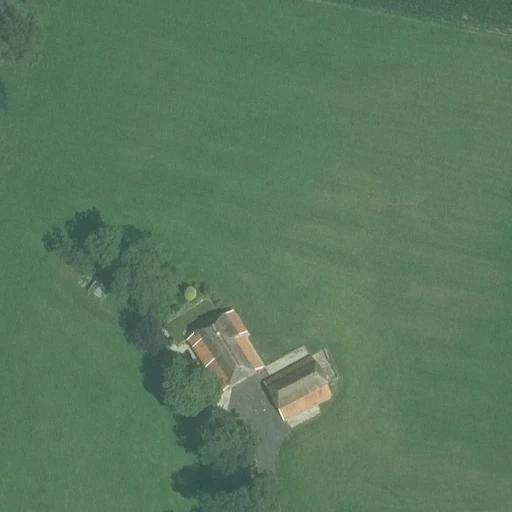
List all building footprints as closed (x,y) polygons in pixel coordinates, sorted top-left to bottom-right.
[(0,162),(1,163),(16,129),(0,122),(0,162)] [(190,341),(195,349),(207,370),(209,369),(224,394),(263,371),(244,338),(246,336),(234,315),(190,341)] [(168,378),(181,371),(174,360),(162,368),(168,378)] [(284,422),(332,397),(313,361),(265,386),(284,422)] [(245,507),(265,502),(246,429),(226,434),(245,507)]
